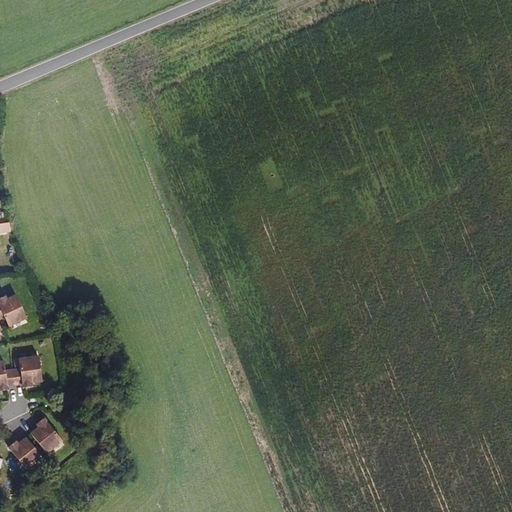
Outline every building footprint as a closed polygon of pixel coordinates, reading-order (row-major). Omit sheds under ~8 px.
[(0,318),(3,317),(8,326),(26,318),(15,296),(6,300),(4,296),(0,297),(0,318)] [(19,369),(12,370),(14,385),(21,384),(22,388),(31,386),(31,383),(41,381),(38,356),(18,359),(19,369)] [(14,385),(12,370),(5,371),(3,361),(0,361),(0,390),(7,390),(6,386),(14,385)] [(38,427),(29,434),(45,453),(61,441),(43,418),(36,424),(38,427)] [(14,441),(7,447),(25,470),(40,458),(25,438),(16,444),(14,441)]
